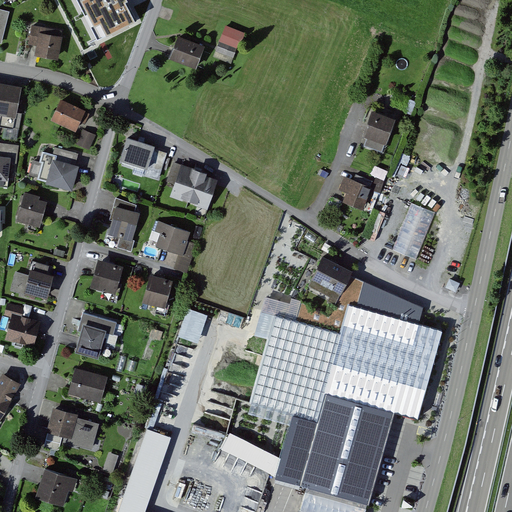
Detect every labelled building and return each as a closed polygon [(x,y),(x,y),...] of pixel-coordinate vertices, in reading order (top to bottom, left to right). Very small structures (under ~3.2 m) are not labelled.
[(114,0),(73,18),(85,45),(136,22),(126,0),(114,0)] [(103,0),(79,0),(85,10),(103,0)] [(0,31),(10,33),(14,15),(0,12),(0,31)] [(31,44),(39,45),(38,55),(60,59),(64,37),(62,37),(63,30),(34,25),(31,44)] [(245,33),(228,26),(218,54),(235,60),(245,33)] [(209,46),(181,36),(172,59),(200,69),(209,46)] [(0,114),(3,115),(1,126),(7,127),(5,137),(20,140),(25,113),(18,112),(23,86),(0,82),(0,114)] [(87,109),(63,99),(55,119),(79,129),(87,109)] [(397,118),(375,109),(366,134),(387,142),(397,118)] [(84,129),(77,143),(89,149),(96,135),(84,129)] [(168,155),(155,151),(157,146),(130,137),(122,160),(148,169),(146,175),(160,180),(168,155)] [(12,157),(0,155),(0,179),(9,181),(12,157)] [(81,166),(54,158),(47,183),(74,191),(81,166)] [(384,178),(388,170),(374,164),(370,173),(384,178)] [(220,179),(184,167),(174,196),(210,208),(220,179)] [(376,187),(349,177),(343,192),(351,195),(349,202),(368,209),(376,187)] [(52,203),(28,194),(19,219),(42,228),(52,203)] [(143,207),(119,201),(109,237),(133,243),(143,207)] [(435,212),(415,204),(397,250),(417,258),(435,212)] [(374,209),(364,236),(375,240),(385,213),(374,209)] [(192,232),(162,222),(155,244),(184,254),(192,232)] [(288,228),(278,227),(276,242),(298,245),(301,225),(288,223),(288,228)] [(311,287),(339,301),(350,279),(353,273),(325,259),(311,287)] [(127,269),(101,261),(93,288),(119,296),(127,269)] [(23,293),(27,273),(16,270),(11,290),(23,293)] [(55,277),(33,271),(26,295),(49,301),(55,277)] [(173,282),(153,277),(145,303),(165,309),(173,282)] [(458,288),(460,281),(451,278),(449,285),(458,288)] [(365,286),(350,279),(339,301),(329,320),(298,305),(219,451),(296,490),(292,497),(321,511),(364,511),(434,377),(425,372),(441,340),(387,313),(390,307),(361,292),(365,286)] [(26,310),(11,306),(9,314),(14,316),(8,338),(34,345),(41,322),(24,317),(26,310)] [(200,342),(208,313),(188,307),(179,335),(200,342)] [(120,334),(116,333),(119,321),(84,312),(81,324),(85,325),(78,352),(100,358),(107,331),(111,332),(105,355),(114,358),(120,334)] [(109,376),(78,368),(71,393),(103,401),(109,376)] [(0,381),(0,423),(23,385),(5,374),(0,381)] [(78,415),(55,408),(49,432),(92,444),(98,424),(77,418),(78,415)] [(145,511),(170,438),(145,430),(117,511),(145,511)] [(104,468),(113,471),(119,454),(110,451),(104,468)] [(72,480),(47,471),(37,496),(62,505),(72,480)]
